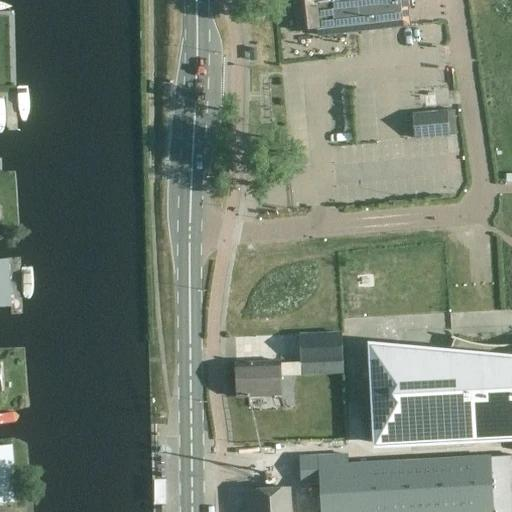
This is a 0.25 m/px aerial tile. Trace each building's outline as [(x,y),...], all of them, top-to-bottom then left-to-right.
[(293,0),(297,30),(317,28),(318,34),(408,25),(405,0),(293,0)] [(447,111),(418,114),(413,114),(415,138),(449,135),(447,111)] [(0,306),(10,306),(7,259),(0,259),(0,306)] [(247,333),(247,343),(273,342),(273,332),(247,333)] [(299,334),(301,376),(343,374),(342,343),(341,332),(311,333),(299,334)] [(511,345),(501,346),(488,345),(476,344),(463,341),(451,337),(450,339),(453,340),(453,355),(374,346),(379,444),(511,437),(511,345)] [(280,396),(279,362),(235,364),(236,397),(280,396)] [(0,503),(16,502),(11,445),(0,446),(0,503)] [(372,511),(370,463),(347,464),(347,455),(299,458),(300,484),(319,483),(320,511),(372,511)] [(511,511),(511,455),(472,458),(474,511),(511,511)] [(474,511),(472,458),(370,463),(372,511),(474,511)] [(165,502),(165,482),(155,482),(155,503),(165,502)] [(290,511),(289,488),(249,490),(249,511),(290,511)]
